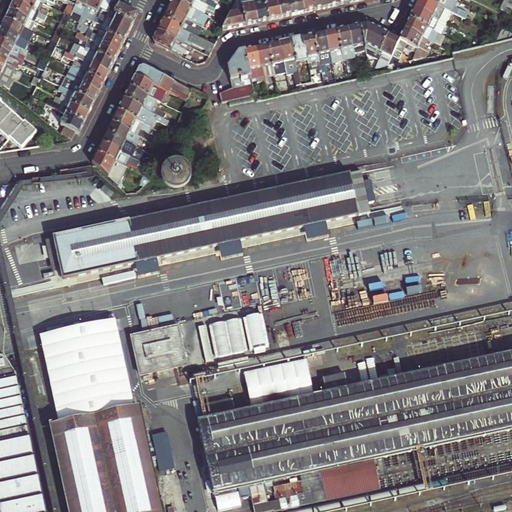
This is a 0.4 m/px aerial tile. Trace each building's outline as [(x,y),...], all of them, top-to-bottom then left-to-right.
[(10,0),(10,1),(9,4),(41,20),(43,17),(35,13),(37,8),(21,0),(10,0)] [(21,0),(37,8),(40,3),(48,7),(50,3),(48,2),(44,0),(21,0)] [(60,8),(64,0),(49,0),(48,2),(50,3),(60,8)] [(64,0),(60,8),(63,10),(69,13),(75,0),(64,0)] [(83,5),(85,6),(88,0),(75,0),(69,13),(67,16),(75,21),(74,23),(77,25),(78,22),(77,21),(81,14),(80,13),(83,5)] [(83,33),(84,31),(85,29),(91,18),(95,10),(100,2),(96,0),(95,0),(88,0),(85,6),(83,5),(80,13),(81,14),(77,21),(78,22),(82,23),(78,30),(75,28),(77,25),(74,23),(72,27),(74,28),(70,33),(73,35),(73,37),(76,36),(80,38),(83,33)] [(208,17),(210,13),(183,0),(169,0),(167,3),(191,15),(193,10),(208,17)] [(197,3),(198,0),(183,0),(210,13),(211,10),(197,3)] [(233,33),(238,32),(233,7),(232,0),(231,1),(226,11),(222,20),(219,25),(217,29),(213,37),(223,35),(233,33)] [(249,19),(251,29),(257,28),(261,27),(255,0),(253,0),(254,2),(245,4),(246,9),(245,10),(247,19),(249,19)] [(259,0),(255,0),(261,27),(269,25),(273,24),(272,14),(270,15),(268,5),(269,4),(268,0),(262,0),(259,1),(259,0)] [(280,23),(284,22),(279,0),(268,0),(269,4),(268,5),(270,15),(272,14),(273,24),(280,23)] [(291,0),(290,0),(279,0),(284,22),(292,20),(297,19),(295,9),(293,10),(291,0)] [(295,9),(297,19),(303,18),(308,17),(304,0),(290,0),(291,0),(293,10),(295,9)] [(304,0),(308,17),(315,15),(320,14),(318,4),(316,5),(314,0),(304,0)] [(326,13),(330,12),(327,0),(314,0),(316,5),(318,4),(320,14),(326,13)] [(339,0),(327,0),(330,12),(338,11),(344,10),(341,0),(340,0),(339,0)] [(339,0),(340,0),(341,0),(344,10),(348,9),(354,7),(352,0),(339,0)] [(436,0),(414,0),(413,3),(438,15),(444,5),(437,1),(438,1),(436,0)] [(450,8),(454,0),(436,0),(438,1),(437,1),(444,5),(450,8)] [(95,10),(98,11),(101,13),(105,5),(100,2),(95,10)] [(245,10),(246,9),(245,4),(242,5),(241,2),(237,3),(238,5),(233,7),(238,32),(246,30),(251,29),(249,19),(247,19),(245,10)] [(201,21),(191,15),(167,3),(165,8),(162,15),(170,19),(171,18),(180,22),(182,19),(186,21),(193,24),(191,28),(196,31),(201,21)] [(433,27),(438,15),(413,3),(410,8),(407,15),(416,19),(418,19),(425,22),(425,23),(433,27)] [(41,20),(9,4),(7,7),(4,14),(28,26),(30,22),(38,25),(41,20)] [(127,28),(132,18),(119,12),(105,5),(101,13),(104,14),(103,16),(127,28)] [(450,8),(444,5),(438,15),(443,17),(444,15),(451,18),(452,16),(448,14),(450,8)] [(502,20),(508,10),(499,5),(494,16),(502,20)] [(67,16),(69,13),(63,10),(58,19),(59,19),(64,22),(67,16)] [(29,27),(28,26),(4,14),(1,19),(0,21),(0,22),(25,35),(29,27)] [(171,18),(170,19),(162,15),(160,18),(157,25),(185,39),(188,33),(182,29),(178,27),(180,23),(180,22),(171,18)] [(418,19),(416,19),(407,15),(405,18),(402,24),(432,39),(434,40),(436,37),(429,34),(433,27),(425,23),(425,22),(418,19)] [(433,27),(439,30),(444,22),(441,21),(443,17),(438,15),(433,27)] [(459,26),(461,20),(452,16),(451,18),(444,15),(443,17),(459,26)] [(113,34),(122,38),(125,32),(127,28),(103,16),(101,17),(101,18),(98,25),(105,29),(106,28),(114,32),(113,34)] [(444,22),(457,29),(459,26),(443,17),(441,21),(444,22)] [(59,19),(55,27),(60,30),(64,22),(59,19)] [(0,33),(20,44),(25,35),(0,22),(0,33)] [(432,39),(402,24),(400,29),(396,36),(406,41),(407,39),(415,43),(415,44),(421,47),(424,48),(427,49),(432,39)] [(105,29),(98,25),(92,36),(117,48),(120,42),(122,38),(113,34),(114,32),(106,28),(105,29)] [(185,39),(157,25),(155,28),(151,36),(181,51),(201,61),(206,50),(185,39)] [(59,31),(60,30),(55,27),(50,37),(55,39),(59,31)] [(436,37),(439,30),(433,27),(429,34),(436,37)] [(372,59),(382,42),(372,37),(361,31),(354,33),(359,58),(363,61),(364,58),(366,55),(372,59)] [(20,44),(0,33),(0,44),(16,53),(20,44)] [(361,69),(359,58),(354,33),(348,34),(341,36),(343,45),(345,45),(347,54),(346,54),(347,61),(348,64),(355,63),(356,70),(361,69)] [(115,51),(117,48),(92,36),(87,45),(95,49),(103,52),(102,54),(111,58),(115,51)] [(175,62),(181,51),(151,36),(149,41),(147,44),(148,50),(175,62)] [(336,37),(331,38),(337,65),(339,65),(339,62),(347,61),(346,54),(347,54),(345,45),(343,45),(341,36),(336,37)] [(395,38),(391,46),(399,50),(406,53),(410,55),(417,59),(418,57),(416,56),(421,47),(415,44),(415,43),(407,39),(406,41),(396,36),(395,38)] [(50,37),(45,45),(51,48),(54,41),(55,39),(50,37)] [(337,65),(331,38),(324,39),(318,41),(320,50),(322,50),(324,60),(323,60),(325,69),(337,67),(337,65)] [(322,50),(320,50),(318,41),(313,42),(309,43),(314,71),(317,86),(321,85),(319,71),(325,70),(325,69),(323,60),(324,60),(322,50)] [(399,50),(391,46),(387,44),(382,42),(372,59),(380,62),(384,64),(379,74),(392,71),(394,67),(391,66),(390,67),(384,64),(388,57),(394,60),(399,50)] [(311,72),(314,71),(309,43),(302,44),(295,45),(298,55),(300,55),(302,64),(300,65),(301,68),(301,70),(310,68),(311,72)] [(12,59),(16,53),(0,44),(0,56),(11,62),(14,63),(16,61),(12,59)] [(41,54),(46,57),(49,52),(51,48),(45,45),(41,54)] [(78,53),(77,55),(82,57),(82,55),(107,68),(110,62),(111,58),(102,54),(103,52),(95,49),(87,45),(83,53),(79,51),(78,53)] [(298,55),(295,45),(290,47),(285,48),(290,71),(301,68),(300,65),(302,64),(300,55),(298,55)] [(421,47),(416,56),(418,57),(420,58),(424,48),(421,47)] [(294,91),(290,71),(285,48),(279,49),(272,50),(274,60),(276,60),(278,69),(277,69),(278,75),(278,77),(286,75),(288,85),(287,85),(288,92),(294,91)] [(268,51),(262,53),(267,80),(271,80),(270,77),(278,75),(277,69),(278,69),(276,60),(274,60),(272,50),(268,51)] [(15,64),(17,65),(21,55),(16,53),(12,59),(16,61),(14,63),(15,64)] [(46,57),(41,54),(40,53),(35,62),(42,66),(44,61),(46,57)] [(267,80),(262,53),(255,54),(249,55),(251,65),(253,65),(255,74),(253,75),(255,84),(267,82),(267,80)] [(404,69),(410,55),(406,53),(398,70),(404,69)] [(93,73),(92,74),(101,79),(105,71),(107,68),(82,55),(82,57),(77,66),(85,70),(86,69),(93,73)] [(251,65),(249,55),(244,57),(238,58),(246,99),(251,98),(249,85),(255,84),(253,75),(255,74),(253,65),(251,65)] [(378,65),(380,62),(372,59),(366,55),(364,58),(378,65)] [(11,62),(0,56),(0,67),(6,71),(11,62)] [(246,99),(238,58),(235,58),(231,59),(221,74),(225,96),(220,98),(221,104),(246,99)] [(9,72),(10,73),(15,64),(14,63),(11,62),(6,71),(9,72)] [(30,71),(37,75),(39,71),(42,66),(35,62),(30,71)] [(384,64),(380,62),(378,65),(373,75),(379,74),(384,64)] [(71,73),(69,76),(71,77),(72,76),(97,88),(99,82),(101,79),(92,74),(93,73),(86,69),(85,70),(77,66),(73,74),(71,73)] [(6,71),(0,67),(0,92),(1,93),(5,86),(3,85),(9,72),(6,71)] [(130,77),(128,81),(158,97),(177,107),(183,95),(137,72),(132,73),(130,77)] [(97,88),(72,76),(71,77),(68,84),(67,85),(75,89),(76,88),(83,92),(83,94),(91,98),(95,92),(97,88)] [(158,97),(128,81),(125,86),(122,92),(149,105),(153,107),(158,97)] [(64,86),(66,88),(62,95),(86,108),(90,102),(91,98),(83,94),(83,92),(76,88),(75,89),(67,85),(68,84),(66,83),(65,84),(64,86)] [(23,101),(29,104),(35,93),(29,91),(23,101)] [(84,112),(86,108),(62,95),(53,91),(51,95),(55,97),(59,99),(57,105),(82,118),(84,112)] [(149,105),(122,92),(120,97),(116,105),(155,124),(158,118),(146,112),(149,105)] [(29,104),(23,101),(19,109),(25,114),(32,106),(29,104)] [(80,121),(82,118),(57,105),(53,103),(51,105),(55,107),(54,109),(45,105),(41,103),(38,108),(48,113),(76,128),(80,121)] [(155,124),(116,105),(113,110),(110,115),(142,132),(147,123),(159,130),(161,127),(155,124)] [(34,138),(0,107),(0,140),(6,146),(7,144),(19,155),(34,138)] [(74,133),(76,128),(48,113),(42,123),(56,131),(53,137),(65,144),(67,140),(68,137),(71,138),(74,133)] [(142,132),(110,115),(107,121),(104,128),(130,141),(132,135),(141,139),(144,133),(142,132)] [(127,146),(130,141),(104,128),(101,133),(99,137),(127,151),(129,147),(127,146)] [(129,152),(127,151),(99,137),(96,143),(93,148),(131,167),(133,162),(129,160),(126,158),(129,152)] [(131,167),(93,148),(92,152),(89,157),(116,171),(120,173),(131,179),(132,175),(128,173),(132,167),(131,167)] [(112,181),(116,171),(89,157),(87,161),(84,168),(90,173),(108,189),(112,181)] [(116,183),(120,173),(116,171),(112,181),(116,183)] [(46,243),(43,244),(51,286),(347,224),(338,182),(94,233),(92,227),(45,237),(46,243)] [(351,261),(354,271),(365,268),(362,258),(351,261)] [(251,338),(246,320),(241,321),(245,339),(251,338)] [(246,362),(237,321),(231,323),(240,363),(246,362)] [(116,322),(39,337),(57,425),(134,410),(116,322)] [(185,339),(201,336),(199,327),(183,330),(185,339)] [(141,377),(185,368),(176,328),(132,337),(141,377)] [(273,336),(264,339),(268,358),(278,356),(273,336)] [(0,505),(1,511),(45,511),(26,415),(23,399),(16,367),(12,360),(8,356),(0,358),(0,505)] [(511,359),(200,426),(211,478),(215,498),(316,476),(318,484),(294,489),(295,494),(277,498),(279,504),(283,503),(284,511),(299,508),(299,510),(323,505),(322,501),(376,490),(370,465),(511,435),(511,359)] [(159,511),(138,409),(134,410),(57,425),(50,427),(68,511),(159,511)] [(157,437),(159,469),(171,468),(169,436),(157,437)] [(390,465),(376,468),(381,491),(409,485),(407,473),(392,476),(390,465)]
